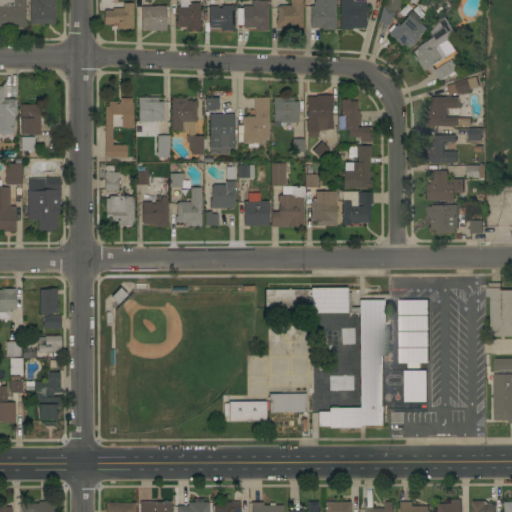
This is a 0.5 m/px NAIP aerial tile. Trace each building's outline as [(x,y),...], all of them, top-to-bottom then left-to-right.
[(24,0),(25,27),(0,27),(0,0),(24,0)] [(29,24),(29,0),(54,0),(54,24),(29,24)] [(301,0),(301,30),(283,30),(283,26),(275,26),(275,20),(276,20),(276,6),(290,6),(290,0),(301,0)] [(334,0),(334,29),(321,30),(321,27),(309,27),(309,6),(313,6),(313,1),(314,1),(314,0),(334,0)] [(339,0),(352,0),(352,1),(365,1),(365,6),(367,6),(368,13),(365,13),(365,22),(364,22),(364,28),(351,29),(351,30),(339,30),(339,0)] [(383,0),(400,0),(396,13),(395,12),(393,19),(390,18),(388,25),(377,22),(383,0)] [(267,30),(255,30),(255,28),(242,28),(242,25),(235,25),(235,9),(241,9),(241,6),(251,6),(251,1),(267,1),(267,30)] [(132,32),(116,32),(116,26),(112,26),(112,24),(103,24),(103,11),(112,11),(112,9),(122,9),(122,3),(132,3),(132,32)] [(199,30),(184,30),(184,28),(175,28),(175,26),(174,26),(174,20),(175,20),(175,6),(189,7),(189,3),(199,3),(199,30)] [(233,30),(220,30),(220,28),(208,28),(208,6),(217,6),(217,8),(221,8),(221,5),(233,5),(233,30)] [(165,30),(140,31),(140,7),(154,7),(154,6),(165,6),(165,30)] [(417,24),(419,22),(427,29),(408,49),(403,44),(401,46),(388,33),(396,24),(397,26),(408,15),(417,24)] [(456,35),(449,40),(456,51),(433,66),(435,70),(452,59),(458,70),(440,81),(434,73),(432,74),(428,69),(424,71),(412,52),(434,37),(431,32),(445,17),(456,35)] [(455,84),(455,82),(467,78),(467,79),(476,77),(479,86),(470,89),(470,90),(458,94),(457,93),(447,96),(444,87),(455,84)] [(0,86),(2,86),(2,99),(15,99),(15,116),(13,116),(13,134),(0,134),(0,86)] [(332,95),(332,102),(331,102),(331,120),(332,120),(332,129),(325,129),(325,130),(318,130),(318,132),(317,132),(317,137),(307,137),(307,132),(305,132),(305,120),(306,120),(306,97),(315,97),(315,95),(332,95)] [(170,99),(171,99),(171,98),(172,97),(172,98),(177,98),(177,97),(179,97),(179,98),(184,98),(184,97),(186,97),(186,99),(186,101),(195,101),(195,102),(196,102),(197,108),(195,108),(195,120),(194,120),(194,136),(202,136),(202,155),(191,155),(191,150),(188,150),(187,142),(185,142),(185,136),(188,136),(188,130),(170,130),(170,99)] [(272,97),(292,97),(292,101),(297,101),(297,121),(294,121),(294,123),(279,123),(279,126),(272,126),(272,97)] [(426,126),(426,111),(430,111),(430,97),(458,97),(458,110),(461,110),(461,116),(458,116),(458,118),(470,118),(469,125),(458,125),(458,126),(426,126)] [(104,106),(107,106),(107,102),(119,102),(119,98),(130,98),(130,103),(131,103),(131,114),(132,114),(132,128),(120,128),(120,127),(111,127),(111,145),(125,145),(125,157),(104,157),(104,106)] [(162,121),(148,121),(148,122),(137,122),(137,98),(157,98),(157,102),(162,102),(162,121)] [(218,98),(218,110),(205,110),(204,98),(218,98)] [(236,125),(241,125),(241,117),(254,117),(254,110),(253,110),(253,98),(267,98),(267,139),(262,139),(262,144),(256,144),(256,148),(247,148),(247,144),(242,144),(242,143),(236,143),(236,125)] [(370,142),(359,142),(358,137),(353,137),(347,137),(347,129),(344,129),(344,116),(340,116),(340,100),(348,99),(348,101),(356,101),(356,111),(358,111),(358,123),(356,123),(356,127),(370,127),(370,142)] [(39,104),(39,135),(32,135),(32,134),(20,134),(20,118),(19,118),(19,111),(20,111),(20,105),(39,104)] [(233,115),(233,148),(212,148),(212,149),(208,149),(208,137),(209,137),(208,115),(233,115)] [(468,141),(468,128),(481,128),(481,141),(468,141)] [(168,157),(156,157),(156,156),(154,156),(154,152),(156,152),(156,135),(169,136),(168,157)] [(431,163),(431,161),(425,161),(424,148),(432,148),(432,141),(435,141),(435,135),(455,135),(455,138),(456,138),(457,141),(444,142),(444,152),(456,151),(456,163),(431,163)] [(20,137),(33,137),(33,150),(20,151),(20,137)] [(291,139),(303,139),(303,152),(291,152),(291,139)] [(320,141),(329,150),(319,159),(311,151),(320,141)] [(342,188),(342,171),(343,171),(343,162),(356,162),(356,157),(347,157),(347,146),(355,146),(370,146),(370,158),(368,158),(368,172),(370,172),(370,177),(368,177),(368,179),(370,179),(370,188),(342,188)] [(21,185),(5,185),(5,164),(20,164),(21,185)] [(270,164),(284,164),(285,186),(303,186),(303,198),(302,198),(302,226),(281,226),(281,227),(270,227),(270,212),(278,212),(278,204),(277,204),(277,196),(281,196),(281,186),(270,186),(270,164)] [(236,165),(252,165),(252,178),(251,178),(251,180),(237,180),(237,178),(236,178),(236,165)] [(485,166),(485,178),(466,178),(466,165),(485,166)] [(104,190),(104,179),(103,179),(103,172),(105,172),(105,166),(112,166),(112,172),(118,172),(118,179),(117,179),(117,190),(104,190)] [(447,171),(447,179),(463,179),(463,190),(455,190),(455,201),(427,201),(427,185),(431,185),(431,180),(433,180),(433,171),(447,171)] [(135,172),(147,172),(147,185),(135,185),(135,172)] [(168,173),(183,173),(183,181),(188,181),(188,188),(170,188),(170,187),(168,187),(168,173)] [(304,187),(304,174),(316,175),(316,188),(304,187)] [(26,191),(27,191),(27,179),(43,179),(43,176),(59,176),(59,208),(58,208),(58,215),(55,215),(55,230),(37,230),(37,220),(26,220),(26,191)] [(233,209),(209,209),(209,199),(210,199),(210,186),(212,186),(212,185),(224,185),(224,181),(233,181),(233,209)] [(0,187),(8,187),(9,206),(14,206),(15,232),(2,232),(2,230),(0,230),(0,187)] [(200,226),(196,227),(196,226),(195,226),(195,227),(191,227),(191,226),(185,226),(185,223),(174,223),(174,216),(176,216),(176,203),(177,203),(177,202),(189,202),(189,188),(200,188),(200,226)] [(310,202),(314,202),(314,192),(334,191),(335,225),(316,226),(315,221),(310,221),(310,202)] [(371,204),(369,204),(369,223),(357,223),(357,224),(352,224),(352,223),(349,223),(349,225),(341,225),(341,201),(349,201),(349,206),(361,206),(361,204),(356,204),(356,192),(371,192),(371,204)] [(122,196),(122,197),(132,197),(132,222),(131,222),(131,226),(117,226),(117,221),(110,221),(110,219),(105,219),(105,211),(104,211),(104,198),(108,198),(108,196),(122,196)] [(166,227),(154,227),(154,224),(141,224),(141,202),(150,202),(150,204),(154,204),(154,202),(160,202),(160,197),(166,197),(166,202),(167,202),(166,227)] [(256,202),(256,201),(267,201),(267,226),(242,226),(243,202),(256,202)] [(457,205),(457,215),(463,215),(463,227),(458,227),(458,229),(456,229),(456,233),(436,234),(436,230),(431,230),(431,218),(427,218),(427,207),(432,207),(432,205),(457,205)] [(204,212),(210,212),(211,214),(217,214),(217,225),(204,226),(204,212)] [(470,221),(482,220),(482,234),(470,234),(470,221)] [(511,336),(491,337),(491,297),(486,297),(486,286),(488,286),(488,283),(501,283),(502,290),(511,290),(511,336)] [(359,426),(359,428),(328,428),(328,427),(317,427),(317,412),(328,412),(328,408),(359,408),(358,313),(310,313),(310,308),(264,308),(264,290),(310,290),(310,288),(346,287),(346,293),(350,293),(350,307),(358,307),(358,300),(383,300),(384,425),(359,426)] [(119,288),(126,295),(116,305),(109,298),(119,288)] [(15,310),(9,310),(9,319),(0,319),(0,290),(2,290),(2,289),(14,289),(15,310)] [(56,304),(57,304),(57,313),(51,313),(51,315),(39,315),(39,313),(38,313),(38,290),(46,290),(46,289),(55,289),(56,304)] [(428,300),(428,315),(398,315),(398,300),(428,300)] [(43,328),(43,316),(60,316),(60,329),(43,328)] [(429,316),(429,331),(399,331),(398,316),(429,316)] [(428,332),(429,347),(399,347),(399,332),(428,332)] [(36,353),(36,337),(44,337),(44,336),(60,336),(60,352),(36,353)] [(19,357),(5,357),(5,342),(19,342),(19,357)] [(21,358),(21,348),(22,348),(22,342),(28,342),(28,348),(34,348),(34,358),(21,358)] [(429,348),(429,363),(399,363),(399,348),(429,348)] [(494,359),(511,359),(511,420),(494,420),(494,359)] [(428,402),(405,402),(405,371),(427,371),(428,402)] [(59,373),(59,393),(54,393),(54,397),(59,397),(59,407),(55,407),(55,423),(54,422),(54,426),(43,426),(43,423),(39,423),(39,421),(36,421),(36,419),(37,419),(37,400),(27,400),(27,391),(33,391),(33,382),(45,382),(45,372),(59,373)] [(9,381),(9,376),(19,376),(19,381),(21,381),(22,393),(9,393),(9,381)] [(0,386),(5,386),(5,395),(6,395),(6,402),(14,402),(14,423),(3,423),(3,422),(0,422),(0,386)] [(305,394),(305,412),(268,412),(268,394),(305,394)] [(228,421),(228,402),(265,402),(265,421),(228,421)] [(437,511),(437,504),(451,504),(451,500),(461,500),(461,511),(437,511)] [(511,511),(511,500),(504,501),(503,511),(511,511)] [(176,511),(176,506),(187,506),(187,501),(208,501),(208,511),(176,511)] [(495,505),(495,511),(471,511),(471,501),(485,501),(485,502),(486,502),(487,503),(488,505),(495,505)] [(37,503),(37,502),(53,502),(53,503),(56,503),(56,511),(21,511),(21,503),(37,503)] [(105,511),(105,502),(117,502),(117,503),(134,503),(134,511),(105,511)] [(170,502),(170,506),(171,506),(171,511),(139,511),(139,502),(170,502)] [(213,511),(213,502),(239,502),(239,508),(239,511),(213,511)] [(287,511),(307,511),(307,502),(317,502),(317,508),(319,508),(319,511),(287,511)] [(350,511),(324,511),(324,502),(350,502),(350,511)] [(392,511),(365,511),(365,509),(385,508),(384,502),(392,502),(392,511)] [(412,502),(412,506),(428,506),(428,511),(400,511),(400,502),(412,502)] [(9,511),(10,504),(0,503),(0,511),(9,511)] [(251,511),(251,506),(250,506),(250,503),(262,503),(262,505),(268,505),(268,503),(273,503),(273,505),(282,505),(282,511),(251,511)]
